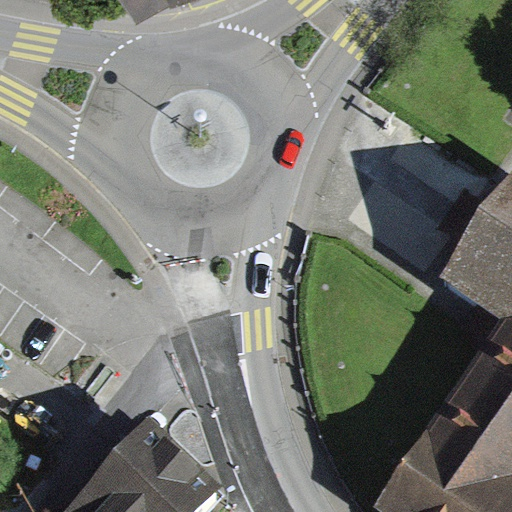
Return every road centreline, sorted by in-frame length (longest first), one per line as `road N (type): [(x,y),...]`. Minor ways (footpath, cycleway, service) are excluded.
road 1 (tertiary): [(305,511),(261,417),(211,227)]
road 2 (tertiary): [(211,227),(242,213),(279,159),(280,128),(251,74)]
road 3 (tertiary): [(109,106),(102,138),(123,197),(148,218),(211,227)]
road 4 (tertiary): [(251,74),(222,56),(188,51),(155,58),(127,78),(109,106)]
